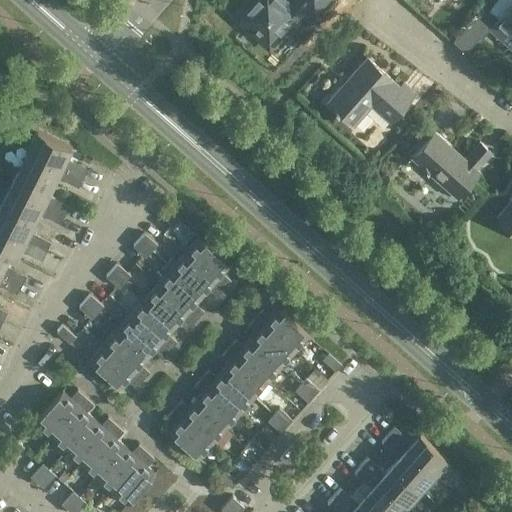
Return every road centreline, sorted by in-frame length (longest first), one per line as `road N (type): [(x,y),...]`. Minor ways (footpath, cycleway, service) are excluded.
road 1 (tertiary): [(511,427),(97,59)]
road 2 (residential): [(0,395),(92,247),(114,183)]
road 3 (residential): [(371,2),(511,122)]
road 4 (residential): [(268,503),(260,469),(334,388),(364,414)]
road 5 (residential): [(268,503),(290,495),(364,414)]
